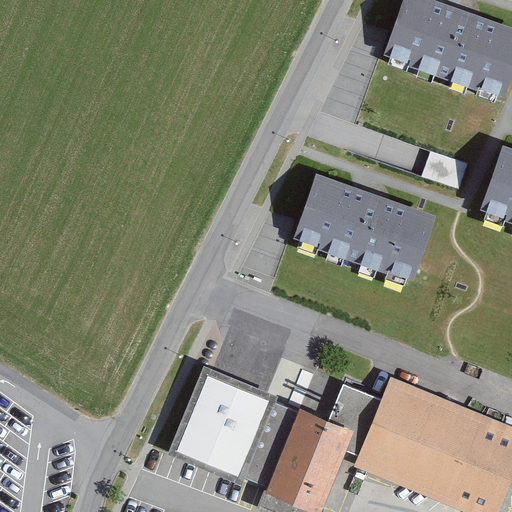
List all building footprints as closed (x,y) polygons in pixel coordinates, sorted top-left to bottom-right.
[(511,33),(418,0),(399,0),(377,63),(499,106),(511,70),(511,33)] [(511,155),(494,149),(470,218),(511,232),(511,155)] [(458,185),(465,161),(430,151),(424,175),(458,185)] [(309,175),(285,244),(407,287),(432,218),(309,175)] [(511,418),(387,368),(351,457),(487,511),(493,511),(511,465),(511,418)] [(199,370),(164,456),(235,485),(270,399),(199,370)] [(257,496),(297,511),(314,511),(345,434),(291,412),(257,496)]
